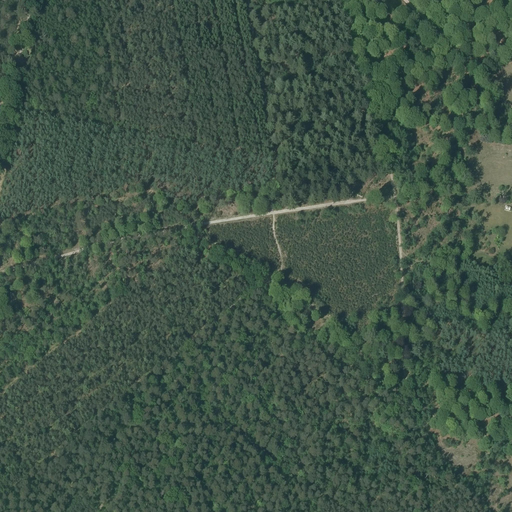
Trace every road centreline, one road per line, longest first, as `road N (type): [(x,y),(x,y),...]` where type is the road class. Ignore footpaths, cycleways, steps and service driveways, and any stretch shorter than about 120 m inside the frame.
road 1 (unknown): [(346,511),(157,374),(252,289),(277,280),(270,158)]
road 2 (track): [(399,379),(283,284),(198,237)]
road 3 (track): [(157,374),(0,508)]
road 4 (track): [(343,0),(394,197)]
road 5 (track): [(183,228),(0,272)]
road 6 (track): [(394,197),(399,379)]
road 7 (unknown): [(270,158),(247,16)]
road 8 (track): [(511,452),(447,425),(399,379)]
